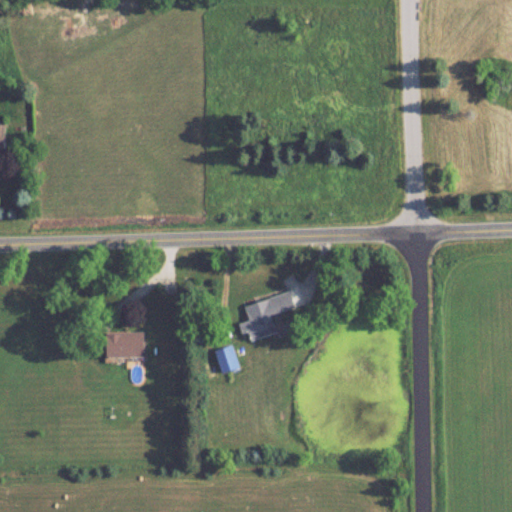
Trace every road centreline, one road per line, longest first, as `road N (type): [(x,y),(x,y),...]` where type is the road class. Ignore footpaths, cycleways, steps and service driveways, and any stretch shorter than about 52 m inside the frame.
road 1 (residential): [(511,229),(0,247)]
road 2 (residential): [(421,511),(416,233)]
road 3 (residential): [(416,233),(407,0)]
